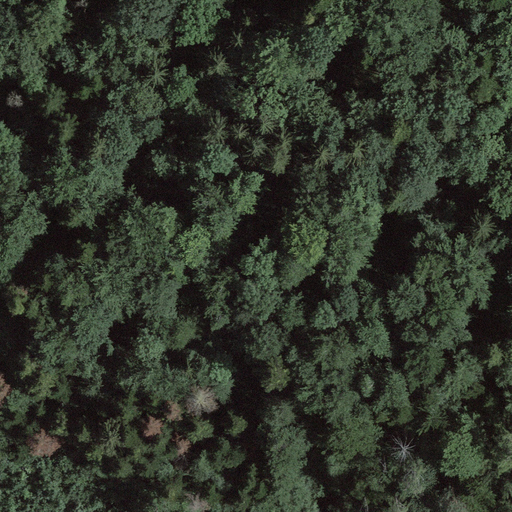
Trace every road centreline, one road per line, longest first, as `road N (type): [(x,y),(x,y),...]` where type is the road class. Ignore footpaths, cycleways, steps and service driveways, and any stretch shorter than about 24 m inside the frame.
road 1 (track): [(185,0),(169,53),(174,105),(200,144),(231,159),(294,171),(511,110)]
road 2 (track): [(0,95),(42,67),(108,0)]
